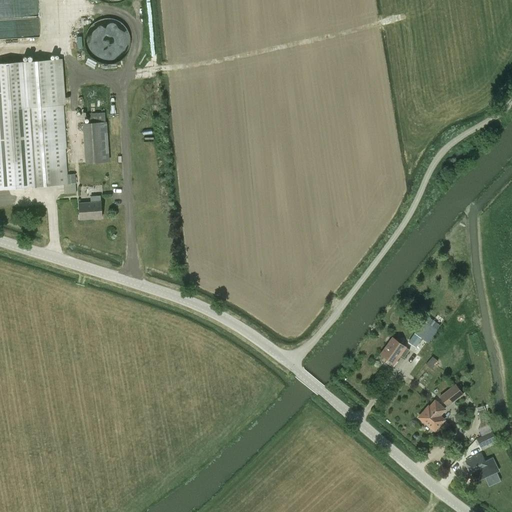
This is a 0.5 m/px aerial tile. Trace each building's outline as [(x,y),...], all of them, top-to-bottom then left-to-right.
[(0,37),(40,36),(38,0),(26,0),(27,4),(0,5),(0,37)] [(75,50),(75,59),(108,60),(109,51),(75,50)] [(22,187),(64,184),(65,193),(76,192),(76,183),(75,174),(68,175),(62,104),(65,104),(63,60),(12,63),(15,107),(16,107),(22,187)] [(89,113),(90,123),(83,123),(85,163),(110,161),(107,121),(106,122),(105,112),(89,113)] [(102,217),(101,201),(100,195),(90,196),(91,202),(79,203),(80,219),(102,217)] [(425,314),(407,340),(415,346),(434,320),(425,314)] [(406,348),(407,347),(394,338),(384,351),(381,355),(394,365),(397,361),(401,355),(404,358),(409,350),(406,348)] [(463,395),(455,384),(439,396),(447,407),(463,395)] [(435,430),(443,420),(438,416),(444,409),(434,402),(429,408),(428,407),(419,418),(435,430)] [(493,431),(477,438),(481,448),(497,440),(493,431)] [(485,461),(481,453),(465,460),(475,481),(498,471),(492,457),(485,461)]
